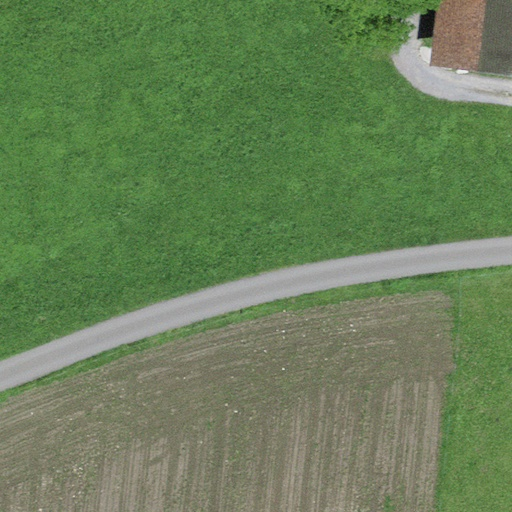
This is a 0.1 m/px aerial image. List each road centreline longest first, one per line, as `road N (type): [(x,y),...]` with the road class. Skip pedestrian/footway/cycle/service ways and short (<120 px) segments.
road 1 (track): [(0,386),(117,333),(456,259),(511,257)]
road 2 (track): [(408,0),(408,77),(511,102)]
